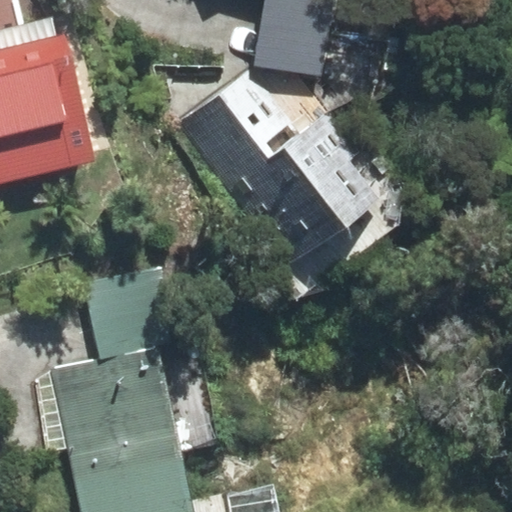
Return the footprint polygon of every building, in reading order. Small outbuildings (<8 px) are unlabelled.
[(317,0),(258,0),(254,75),(313,79),(317,0)] [(45,43),(0,53),(0,184),(76,165),(45,43)] [(304,131),(228,181),(285,266),(361,216),(304,131)] [(150,271),(91,281),(105,355),(164,344),(150,271)] [(180,511),(153,359),(49,378),(73,511),(180,511)]
